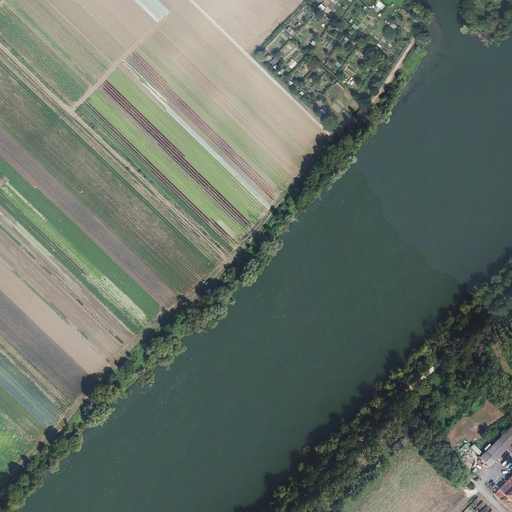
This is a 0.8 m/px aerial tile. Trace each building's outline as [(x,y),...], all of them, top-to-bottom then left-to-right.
[(379,13),(385,6),(379,1),(373,9),(379,13)] [(394,31),(397,27),(393,23),(389,26),(394,31)] [(273,66),(279,60),(276,57),(270,63),(273,66)] [(292,69),(297,64),(292,58),(287,64),(292,69)] [(479,454),(489,464),(506,446),(511,442),(511,440),(511,423),(494,440),(485,449),(484,449),(479,454)] [(466,443),(460,449),(463,453),(469,447),(466,443)] [(511,469),(511,471),(511,473),(511,474),(502,484),(502,485),(509,491),(504,495),(511,502),(511,469)] [(509,491),(502,485),(498,489),(504,495),(509,491)]
